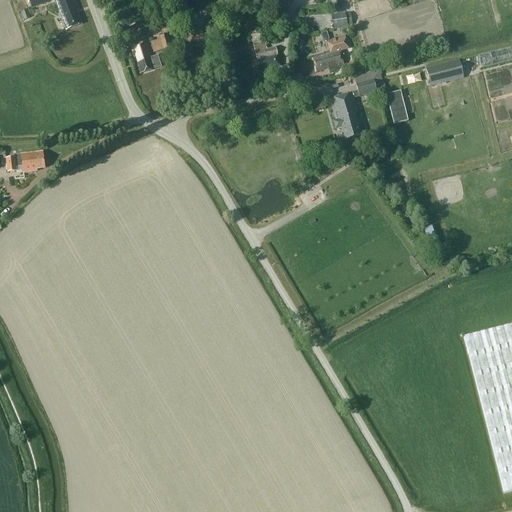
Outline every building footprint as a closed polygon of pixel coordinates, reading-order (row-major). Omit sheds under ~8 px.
[(50,2),(49,0),(26,0),(30,9),(50,2)] [(54,0),(66,31),(81,25),(76,12),(78,11),(74,0),(54,0)] [(185,0),(173,0),(178,18),(189,15),(185,0)] [(30,18),(26,10),(21,12),(24,20),(30,18)] [(333,28),(347,26),(353,25),(350,12),(345,13),(331,16),(333,28)] [(204,40),(201,27),(189,31),(192,43),(204,40)] [(171,48),(168,35),(159,37),(160,40),(150,43),(153,53),(171,48)] [(331,70),(345,66),(341,51),(348,49),(345,37),(326,42),(330,54),(312,59),(316,73),(330,69),(331,70)] [(152,57),(146,40),(128,45),(133,58),(135,57),(141,74),(154,70),(153,69),(161,67),(157,56),(152,57)] [(300,52),(303,44),(297,42),(294,50),(300,52)] [(267,49),(266,44),(254,47),(260,71),(280,66),(275,47),(267,49)] [(511,47),(481,54),(484,68),(511,61),(511,47)] [(426,68),(430,87),(464,79),(459,60),(426,68)] [(355,70),(353,63),(345,65),(347,73),(355,70)] [(352,93),(330,99),(336,121),(333,122),(335,129),(342,128),(345,141),(361,137),(355,115),(358,114),(354,99),(367,96),(377,93),(386,90),(380,69),(353,76),(356,84),(355,85),(357,92),(352,93)] [(402,126),(395,97),(381,101),(388,130),(402,126)] [(22,166),(23,175),(37,173),(36,170),(44,169),(42,153),(14,157),(15,158),(6,160),(8,173),(16,171),(15,167),(22,166)] [(303,193),(310,188),(307,182),(299,187),(303,193)] [(427,228),(433,248),(443,245),(437,225),(427,228)] [(511,325),(463,338),(504,495),(511,493),(511,325)]
